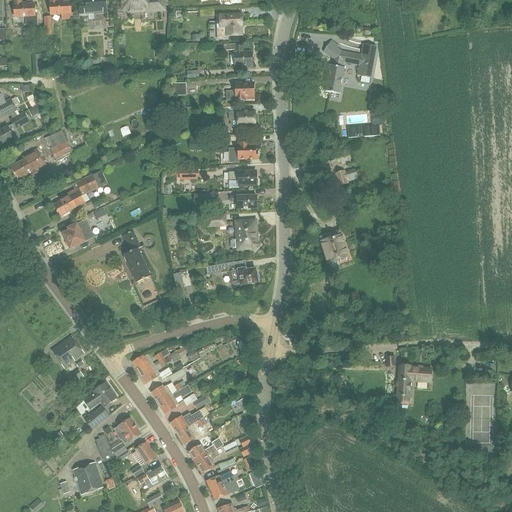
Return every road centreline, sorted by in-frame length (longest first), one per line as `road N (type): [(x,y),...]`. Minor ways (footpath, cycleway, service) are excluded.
road 1 (unclassified): [(275,323),(284,217),(281,37),(295,0)]
road 2 (unclassified): [(270,350),(478,345)]
road 3 (tertiary): [(110,360),(0,192)]
road 4 (tertiary): [(203,511),(186,469),(110,360)]
road 5 (residential): [(275,323),(233,319),(110,360)]
road 6 (unclassified): [(279,511),(262,429),(270,350)]
